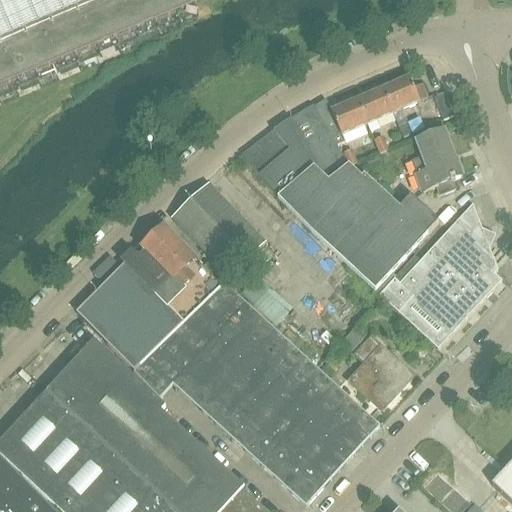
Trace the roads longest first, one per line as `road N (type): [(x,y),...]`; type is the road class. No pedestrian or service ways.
road 1 (unclassified): [(0,362),(162,196),(242,127),(305,85),(463,29)]
road 2 (unclassified): [(333,511),(511,323)]
road 3 (unclassified): [(511,168),(463,29)]
